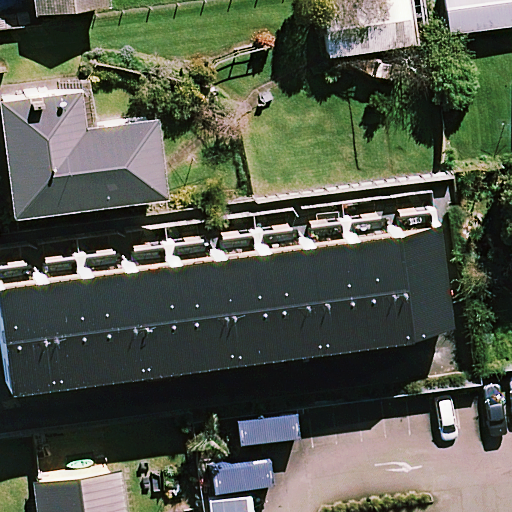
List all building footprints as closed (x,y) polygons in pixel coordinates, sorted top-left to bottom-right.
[(100,1),(99,0),(28,0),(29,9),(100,1)] [(427,39),(421,0),(316,0),(323,52),(427,39)] [(511,20),(511,0),(440,0),(445,30),(511,20)] [(12,87),(27,204),(181,184),(171,106),(99,115),(94,77),(12,87)] [(136,281),(150,380),(420,344),(406,245),(136,281)] [(143,511),(135,451),(46,462),(52,511),(143,511)]
